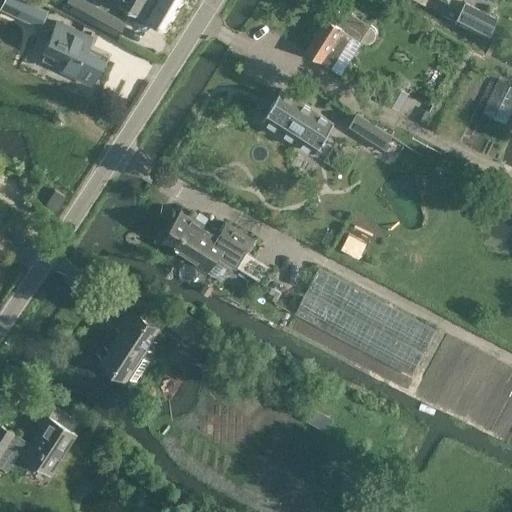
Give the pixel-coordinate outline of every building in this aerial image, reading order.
[(23,0),(4,0),(3,5),(18,12),(17,16),(39,26),(46,10),(23,0)] [(119,33),(127,19),(91,0),(66,0),(64,3),(119,33)] [(118,0),(116,4),(134,14),(140,5),(150,11),(145,20),(145,21),(161,30),(179,0),(118,0)] [(498,17),(465,1),(456,20),(488,37),(498,17)] [(368,42),(372,39),(374,35),(374,31),(372,27),(369,25),(370,24),(336,3),(327,18),(305,51),(331,67),(339,73),(360,40),(363,41),(368,42)] [(52,30),(43,50),(55,56),(51,65),(89,83),(101,58),(83,49),(89,36),(69,27),(56,21),(52,30)] [(395,84),(385,101),(397,108),(407,91),(395,84)] [(273,107),(265,120),(273,125),(316,152),(335,122),(299,99),(284,90),(276,102),(275,102),(272,107),(273,107)] [(393,137),(357,114),(348,129),(384,152),(393,137)] [(54,209),(63,195),(54,188),(44,202),(54,209)] [(219,234),(181,210),(161,240),(209,270),(218,255),(266,286),(276,270),(244,250),(251,238),(227,223),(219,234)] [(411,375),(435,329),(318,266),(293,312),(411,375)] [(125,376),(157,328),(127,309),(117,324),(124,329),(103,361),(125,376)] [(193,348),(201,336),(207,327),(183,310),(168,332),(193,348)] [(62,454),(75,433),(55,421),(62,411),(38,396),(26,414),(41,423),(33,436),(62,454)] [(333,418),(330,416),(326,414),(320,427),(326,430),(333,418)]
